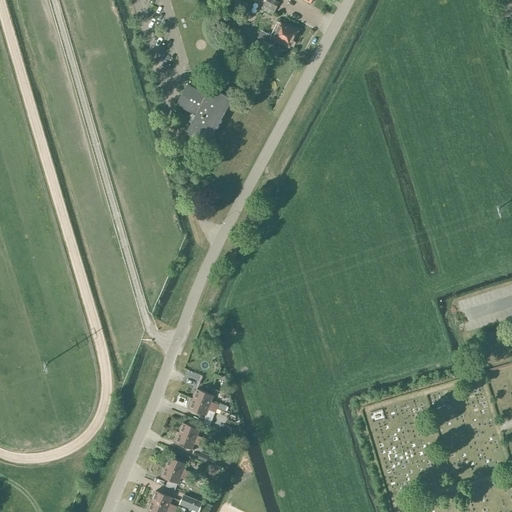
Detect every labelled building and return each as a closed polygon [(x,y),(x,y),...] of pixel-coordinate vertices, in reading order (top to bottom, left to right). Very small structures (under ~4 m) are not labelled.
[(273,14),(279,2),(274,0),(266,0),(262,9),(273,14)] [(249,4),(242,1),(238,11),(239,12),(244,14),(249,4)] [(266,32),(262,40),(273,45),(276,40),(289,46),(297,31),(281,22),(278,28),(275,27),(271,35),(266,32)] [(224,106),(229,97),(211,88),(212,85),(195,76),(190,85),(188,84),(177,103),(194,113),(190,120),(192,121),(186,132),(204,142),(209,133),(212,134),(227,108),(224,106)] [(478,373),(483,372),(480,362),(475,363),(478,373)] [(202,404),(216,409),(218,404),(211,401),(213,395),(197,388),(192,400),(202,404)] [(215,412),(216,409),(202,404),(192,400),(189,408),(205,415),(208,409),(215,412)] [(213,426),(227,429),(231,414),(217,410),(213,426)] [(183,422),(178,434),(202,443),(204,438),(197,435),(200,429),(183,422)] [(178,434),(175,442),(191,449),(194,443),(201,446),(202,443),(178,434)] [(213,457),(201,452),(198,460),(210,464),(213,457)] [(164,468),(176,472),(189,477),(191,472),(183,469),(186,463),(169,456),(164,468)] [(188,480),(189,477),(176,472),(164,468),(161,476),(178,483),(180,477),(188,480)] [(175,510),(177,506),(170,503),(172,497),(155,490),(151,500),(175,510)] [(184,494),(179,505),(196,511),(198,511),(203,502),(184,494)] [(169,511),(174,511),(175,510),(151,500),(147,510),(151,511),(166,511),(169,511)]
